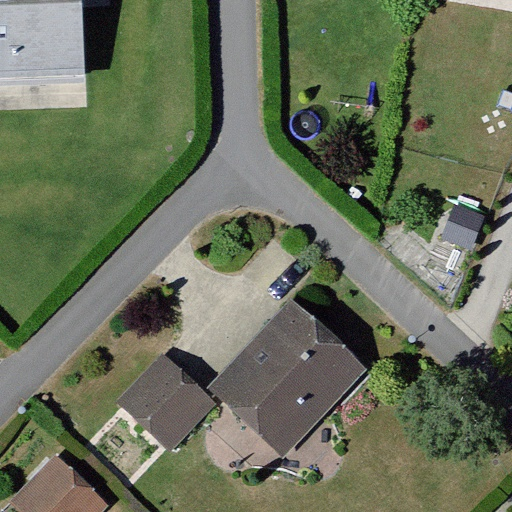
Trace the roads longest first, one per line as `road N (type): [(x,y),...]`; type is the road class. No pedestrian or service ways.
road 1 (residential): [(239,150),(511,400)]
road 2 (residential): [(239,150),(0,397)]
road 3 (residential): [(233,0),(239,150)]
